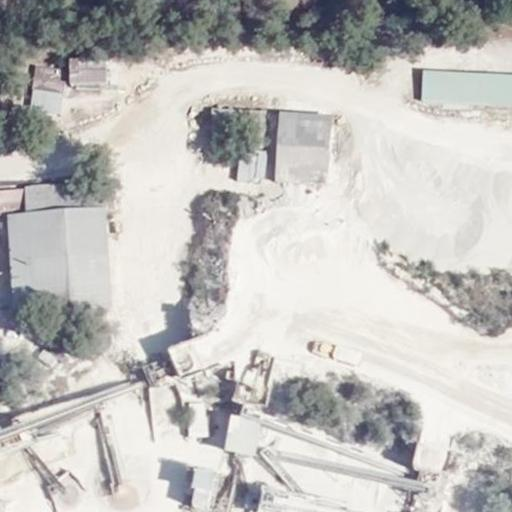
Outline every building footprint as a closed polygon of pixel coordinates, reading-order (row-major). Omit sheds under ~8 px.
[(67,55),(67,84),(104,83),(104,54),(67,55)] [(61,111),(64,67),(33,64),(30,109),(61,111)] [(511,102),(511,70),(420,70),(419,102),(511,102)] [(337,117),(280,113),(275,181),(332,185),(337,117)] [(166,165),(185,165),(186,122),(167,121),(166,165)] [(105,182),(27,189),(29,217),(10,219),(18,321),(115,314),(105,182)] [(448,216),(465,192),(452,183),(435,206),(448,216)] [(165,343),(174,371),(205,361),(196,333),(165,343)] [(187,402),(188,436),(205,435),(203,401),(187,402)] [(253,451),(260,416),(227,410),(220,444),(253,451)] [(438,469),(443,450),(414,442),(409,460),(438,469)] [(191,460),(186,502),(207,505),(212,462),(191,460)] [(139,493),(147,475),(126,467),(119,484),(139,493)]
